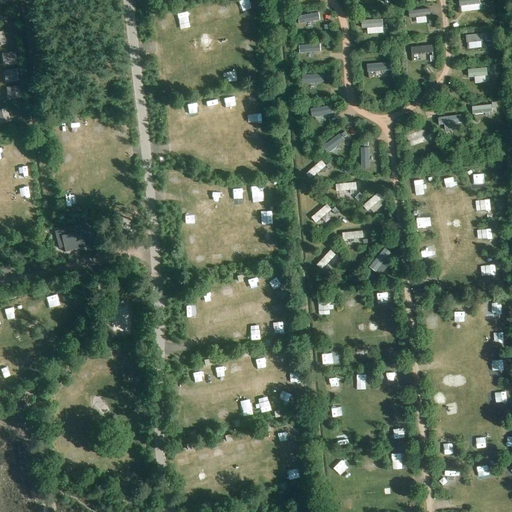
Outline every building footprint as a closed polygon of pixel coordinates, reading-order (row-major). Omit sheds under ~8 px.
[(464,1),(443,4),(444,11),(465,9),(464,1)] [(284,25),(305,24),(305,16),(284,17),(284,25)] [(451,46),(472,45),(471,36),(451,37),(451,46)] [(288,57),(309,56),(308,47),(287,49),(288,57)] [(397,50),(398,62),(414,61),(414,59),(418,59),(418,48),(397,50)] [(351,64),(352,77),(374,76),(373,64),(351,64)] [(452,70),(452,81),(472,80),(472,69),(452,70)] [(290,78),(290,86),(311,85),(310,77),(290,78)] [(295,120),(316,119),(315,110),(294,112),(295,120)] [(426,129),(441,127),(440,118),(425,120),(426,129)] [(324,133),(309,148),(315,154),(330,140),(324,133)] [(346,169),(354,169),(353,148),(345,148),(346,169)] [(289,174),(294,181),(311,169),(306,162),(289,174)] [(435,180),(425,181),(427,191),(437,190),(435,180)] [(319,186),(320,194),(340,192),(340,185),(319,186)] [(294,218),(299,225),(316,213),(311,206),(294,218)] [(66,229),(66,227),(56,229),(57,232),(54,233),(58,249),(64,247),(65,253),(86,248),(85,242),(90,241),(86,222),(75,225),(75,227),(66,229)] [(326,242),(347,241),(347,233),(326,234),(326,242)] [(300,267),(305,272),(320,257),(314,251),(300,267)] [(353,270),(360,274),(373,258),(366,253),(353,270)] [(349,388),(349,379),(337,379),(337,389),(349,388)] [(438,457),(438,446),(425,446),(425,457),(438,457)] [(349,460),(349,471),(359,470),(358,460),(349,460)] [(494,474),(498,484),(507,480),(503,470),(494,474)] [(472,481),(470,471),(459,473),(461,483),(472,481)]
